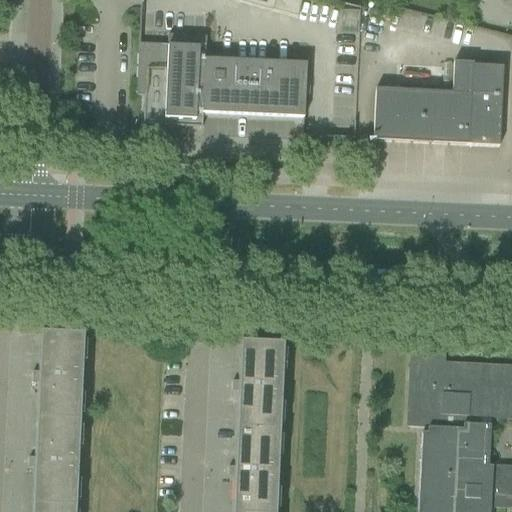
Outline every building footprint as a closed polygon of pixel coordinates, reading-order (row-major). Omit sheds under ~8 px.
[(221,0),(296,20),(300,0),(221,0)] [(166,47),(137,46),(135,97),(143,98),(141,128),(200,130),(201,116),(302,121),(304,67),(204,62),(205,39),(166,37),(166,47)] [(497,149),(501,69),(471,68),(471,66),(452,65),(450,95),(374,92),(371,143),(497,149)] [(34,422),(77,424),(81,338),(38,336),(37,374),(31,374),(31,383),(36,384),(34,422)] [(234,431),(277,433),(281,347),(238,345),(236,383),(231,383),(230,393),(236,393),(234,431)] [(511,369),(443,366),(443,354),(409,352),(405,429),(426,430),(426,435),(420,435),(416,511),(488,511),(489,509),(511,510),(511,369)] [(77,424),(34,422),(33,459),(27,459),(27,469),(32,469),(30,508),(73,510),(77,424)] [(273,511),(277,433),(234,431),(233,469),(227,469),(226,478),(232,479),(230,511),(273,511)]
